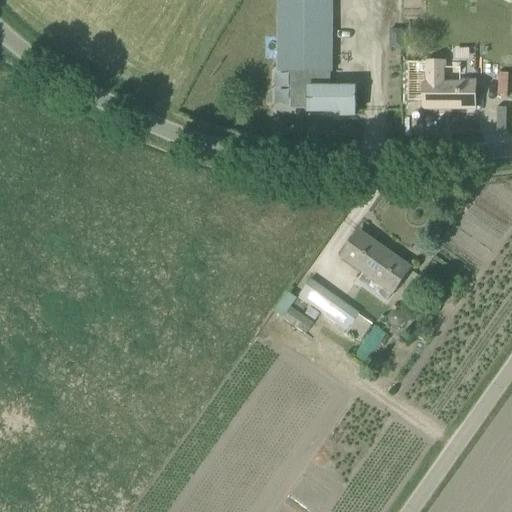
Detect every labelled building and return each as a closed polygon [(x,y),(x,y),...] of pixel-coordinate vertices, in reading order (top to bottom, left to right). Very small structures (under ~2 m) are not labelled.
[(356,89),(332,89),(332,73),(331,73),(330,0),(279,0),(279,72),(310,73),(310,88),(308,88),(308,112),(309,112),(309,111),(342,111),(342,116),(343,116),(343,115),(354,116),(355,116),(356,102),(356,89)] [(426,0),(446,9),(449,0),(426,0)] [(511,45),(511,0),(493,0),(479,29),(511,45)] [(424,109),(475,109),(476,82),(444,82),(445,62),(427,62),(426,82),(424,82),(424,109)] [(386,302),(393,293),(411,269),(359,232),(342,257),(383,286),(376,295),(386,302)] [(359,315),(331,295),(310,281),(294,304),(333,331),(335,328),(345,335),(359,315)] [(306,334),(313,324),(291,309),(284,318),(306,334)]
